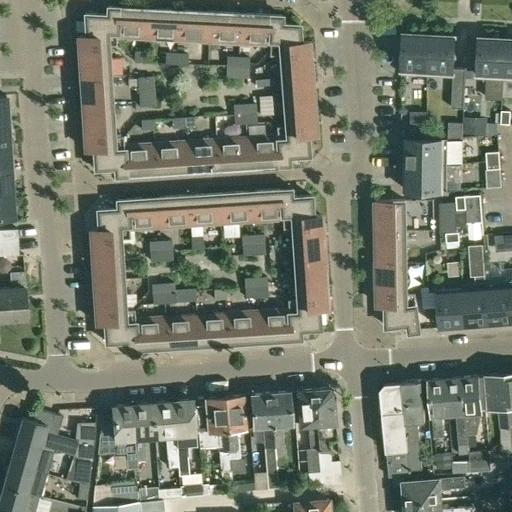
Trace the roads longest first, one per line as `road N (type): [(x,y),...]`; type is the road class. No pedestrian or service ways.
road 1 (residential): [(57,382),(26,0)]
road 2 (residential): [(349,362),(340,199),(360,161),(355,0)]
road 3 (residential): [(349,362),(57,382)]
road 4 (residential): [(349,362),(511,349)]
road 5 (residential): [(368,511),(349,362)]
